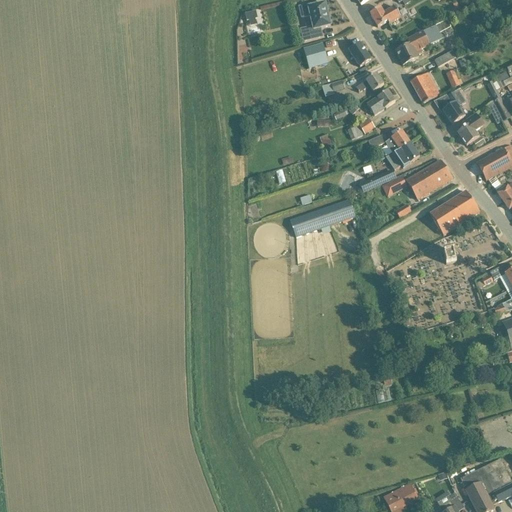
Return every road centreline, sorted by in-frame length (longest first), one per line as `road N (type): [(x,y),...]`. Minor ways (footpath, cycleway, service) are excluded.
road 1 (track): [(281,511),(240,427),(231,386),(223,130),(211,56),(216,0)]
road 2 (unclassified): [(460,166),(343,0)]
